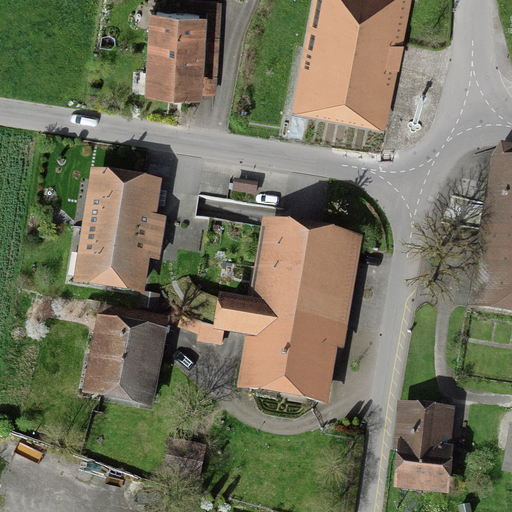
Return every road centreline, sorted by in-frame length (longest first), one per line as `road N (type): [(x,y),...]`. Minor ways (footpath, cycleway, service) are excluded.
road 1 (unclassified): [(0,112),(419,176)]
road 2 (unclassified): [(419,176),(372,511)]
road 3 (unknown): [(224,145),(249,0)]
road 4 (unclassified): [(473,0),(457,123)]
